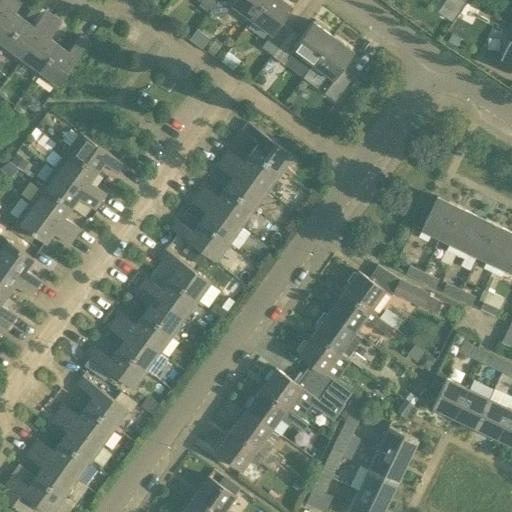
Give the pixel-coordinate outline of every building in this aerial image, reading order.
[(0,0),(0,15),(11,0),(0,0)] [(11,0),(0,15),(0,46),(3,49),(24,19),(14,12),(22,0),(11,0)] [(201,0),(200,2),(211,10),(218,0),(201,0)] [(218,0),(211,10),(222,18),(232,4),(252,19),(265,0),(218,0)] [(282,0),(265,0),(252,19),(272,34),(262,47),(272,55),(291,30),(281,22),(292,7),(282,0)] [(24,19),(3,49),(20,62),(54,16),(46,10),(34,26),(24,19)] [(54,16),(20,62),(38,75),(60,45),(49,37),(61,21),(54,16)] [(301,37),(291,30),(272,55),(283,63),(293,50),(313,64),(333,37),(313,22),(301,37)] [(499,60),(497,64),(511,72),(511,26),(510,26),(505,37),(510,40),(499,60)] [(203,49),(210,38),(197,28),(189,39),(203,49)] [(60,45),(38,75),(56,88),(89,42),(81,36),(70,52),(60,45)] [(333,37),(313,64),(329,76),(319,90),(334,101),(353,75),(342,67),(354,52),(333,37)] [(221,60),(233,69),(240,60),(228,51),(221,60)] [(486,53),(484,58),(492,62),(495,57),(486,53)] [(252,152),(281,173),(294,155),(249,122),(242,131),(259,142),(252,152)] [(68,150),(97,172),(105,162),(121,174),(126,166),(81,133),(68,150)] [(68,150),(55,168),(101,201),(106,193),(90,182),(97,172),(68,150)] [(281,173),(252,152),(244,162),(228,150),(223,158),(268,191),(281,173)] [(268,191),(223,158),(217,165),(233,177),(226,187),(255,208),(268,191)] [(101,201),(55,168),(42,185),(72,207),(79,197),(95,209),(101,201)] [(42,185),(30,202),(75,236),(81,228),(65,216),(72,207),(42,185)] [(255,208),(226,187),(219,196),(203,185),(197,193),(242,226),(255,208)] [(242,226),(197,193),(192,200),(208,212),(200,223),(229,244),(242,226)] [(437,197),(422,229),(421,229),(418,236),(427,241),(430,234),(440,239),(456,206),(437,197)] [(75,236),(30,202),(16,220),(46,242),(53,232),(69,244),(75,236)] [(456,206),(440,239),(449,243),(446,250),(455,254),(474,215),(456,206)] [(493,224),(474,215),(455,254),(464,258),(467,252),(477,257),(493,224)] [(229,244),(200,223),(193,232),(177,220),(171,229),(216,262),(229,244)] [(511,232),(493,224),(477,257),(486,261),(483,267),(493,272),(511,232)] [(511,232),(493,272),(500,276),(503,269),(511,273),(511,232)] [(4,237),(0,242),(0,262),(37,289),(42,282),(26,270),(34,259),(4,237)] [(169,280),(199,301),(211,283),(166,250),(160,258),(176,270),(169,280)] [(0,262),(0,288),(8,294),(14,285),(31,297),(37,289),(0,262)] [(420,280),(424,272),(409,265),(405,273),(420,280)] [(369,310),(384,290),(369,277),(360,271),(344,292),(369,310)] [(424,272),(420,280),(434,287),(438,279),(424,272)] [(199,301),(169,280),(162,290),(145,278),(140,285),(186,319),(199,301)] [(399,278),(392,292),(423,307),(424,305),(429,294),(430,293),(399,278)] [(456,297),(460,289),(446,283),(442,291),(456,297)] [(186,319),(140,285),(134,293),(151,305),(144,315),(173,336),(186,319)] [(0,288),(0,315),(11,324),(16,317),(0,305),(0,304),(8,294),(0,288)] [(460,289),(456,297),(471,304),(474,296),(460,289)] [(369,310),(344,292),(329,312),(355,330),(361,321),(370,327),(373,324),(386,333),(391,326),(369,310)] [(442,301),(429,294),(424,305),(437,311),(442,301)] [(480,309),(494,316),(498,307),(484,300),(480,309)] [(355,330),(329,312),(314,333),(339,351),(355,330)] [(173,336),(144,315),(136,325),(120,313),(114,321),(160,354),(173,336)] [(0,315),(0,327),(6,331),(11,324),(0,315)] [(511,347),(511,320),(500,342),(511,348),(511,347)] [(160,354),(114,321),(109,328),(125,340),(118,350),(147,372),(160,354)] [(339,351),(314,333),(298,354),(310,363),(304,372),(325,388),(332,378),(324,372),(339,351)] [(480,361),(485,350),(463,340),(457,351),(480,361)] [(147,372),(118,350),(111,360),(94,348),(88,356),(134,389),(147,372)] [(366,360),(352,350),(347,358),(361,367),(366,360)] [(485,350),(480,361),(501,371),(506,360),(485,350)] [(419,358),(420,365),(426,370),(434,359),(424,351),(419,358)] [(511,363),(506,360),(501,371),(511,376),(511,363)] [(304,372),(296,383),(276,368),(261,388),(287,407),(302,387),(318,399),(325,388),(304,372)] [(85,408),(114,430),(129,410),(83,377),(77,385),(93,396),(85,408)] [(454,417),(468,388),(446,378),(432,407),(454,417)] [(287,407),(261,388),(246,408),(280,434),(290,421),(302,430),(308,423),(287,407)] [(468,388),(454,417),(475,428),(489,398),(468,388)] [(404,398),(412,404),(417,398),(409,392),(404,398)] [(489,398),(475,428),(497,438),(511,409),(489,398)] [(404,400),(396,411),(407,419),(415,408),(404,400)] [(63,405),(55,416),(100,449),(114,430),(85,408),(79,416),(63,405)] [(246,408),(231,429),(278,464),(283,457),(270,448),(273,444),(264,438),(272,428),(280,434),(246,408)] [(340,430),(350,435),(361,413),(351,408),(340,430)] [(511,409),(497,438),(511,445),(511,409)] [(100,449),(55,416),(52,420),(68,431),(56,448),(86,469),(100,449)] [(388,425),(378,447),(407,461),(417,439),(388,425)] [(278,464),(231,429),(216,450),(242,468),(249,459),(258,466),(261,461),(273,471),(278,464)] [(340,430),(330,451),(340,456),(350,435),(340,430)] [(86,469),(56,448),(53,451),(37,440),(26,455),(42,466),(71,489),(86,469)] [(407,461),(378,447),(368,469),(397,483),(407,461)] [(340,456),(330,451),(320,472),(330,477),(340,456)] [(42,466),(28,486),(57,509),(71,489),(42,466)] [(368,469),(357,490),(386,504),(397,483),(368,469)] [(330,477),(320,472),(309,494),(319,499),(330,477)] [(54,511),(57,509),(28,486),(12,475),(0,490),(0,497),(20,511),(24,511),(32,501),(46,511),(54,511)] [(194,496),(216,511),(222,511),(235,494),(209,475),(194,496)] [(382,511),(386,504),(357,490),(346,511),(382,511)] [(216,511),(194,496),(182,511),(216,511)]
